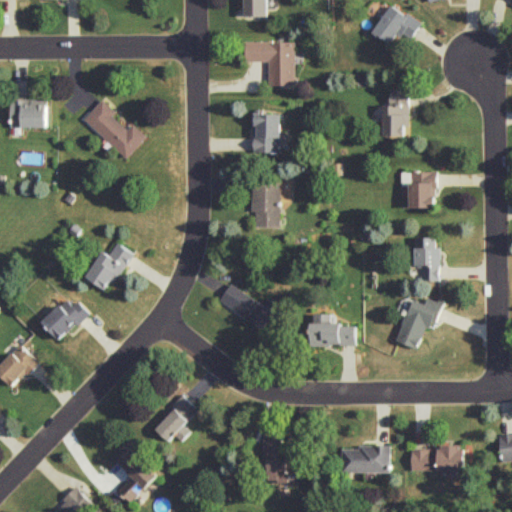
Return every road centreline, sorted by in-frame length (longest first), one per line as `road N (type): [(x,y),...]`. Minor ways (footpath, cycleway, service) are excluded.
road 1 (residential): [(198,0),(199,206),(178,288),(0,484)]
road 2 (residential): [(164,312),(219,362),(267,388),(511,389)]
road 3 (residential): [(502,391),(497,97),(472,42)]
road 4 (residential): [(198,45),(0,44)]
